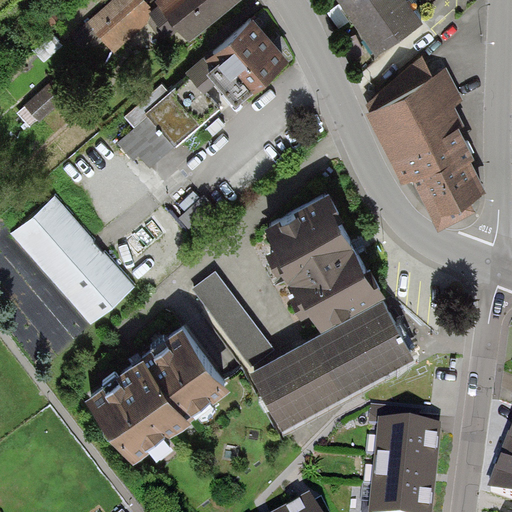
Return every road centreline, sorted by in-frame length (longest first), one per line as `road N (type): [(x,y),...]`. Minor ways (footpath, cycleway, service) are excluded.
road 1 (tertiary): [(496,266),(454,253),(403,218),(380,189),(289,0)]
road 2 (unknown): [(352,128),(132,325),(127,344)]
road 3 (residential): [(503,0),(496,266)]
road 4 (residential): [(496,266),(465,511)]
